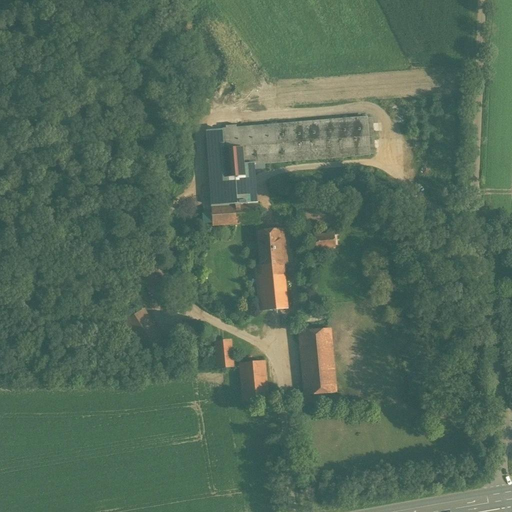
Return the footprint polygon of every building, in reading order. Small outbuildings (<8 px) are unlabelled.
[(243,164),(373,155),(371,120),(222,131),(226,178),(210,179),(213,226),(258,222),(257,203),(246,204),(243,164)] [(280,230),(257,232),(260,267),(283,265),(280,230)] [(334,235),(314,238),(316,249),(335,246),(334,235)] [(287,309),(283,265),(260,267),(254,268),(259,312),(287,309)] [(136,278),(154,294),(163,284),(145,268),(136,278)] [(162,344),(142,311),(117,326),(137,358),(162,344)] [(328,329),(299,332),(305,395),(335,392),(328,329)] [(230,341),(215,342),(218,368),(232,366),(230,341)] [(240,364),(240,366),(243,401),(267,399),(263,362),(240,364)]
